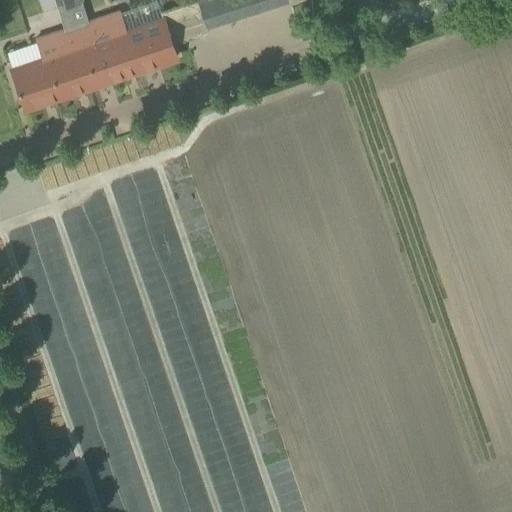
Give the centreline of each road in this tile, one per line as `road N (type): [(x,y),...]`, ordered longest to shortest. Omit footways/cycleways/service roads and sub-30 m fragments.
road 1 (unclassified): [(0,148),(418,0)]
road 2 (unclassified): [(47,511),(0,360)]
